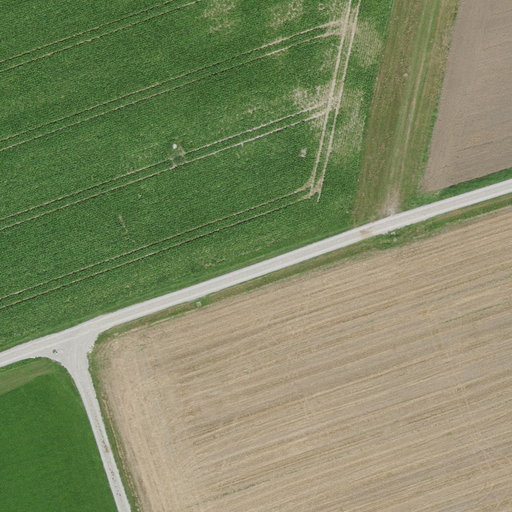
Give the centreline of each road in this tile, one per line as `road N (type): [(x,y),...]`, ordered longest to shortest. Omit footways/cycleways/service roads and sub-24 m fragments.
road 1 (track): [(0,363),(511,186)]
road 2 (track): [(68,338),(123,511)]
